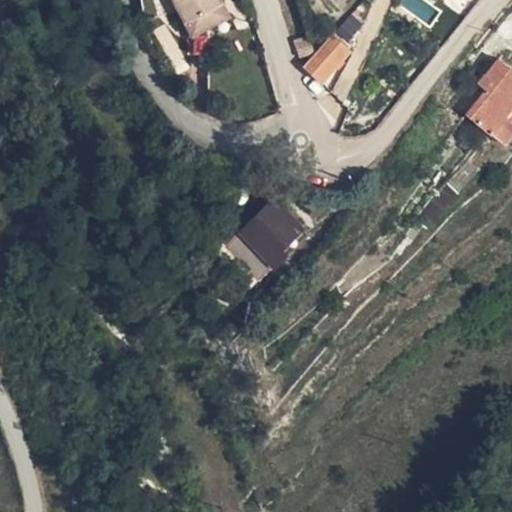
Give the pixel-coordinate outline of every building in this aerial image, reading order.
[(173,0),(188,28),(214,14),(226,7),(222,0),(173,0)] [(214,14),(221,31),(236,24),(226,7),(214,14)] [(214,14),(188,28),(197,44),(221,31),(214,14)] [(309,39),(292,43),(297,61),(313,57),(309,39)] [(334,40),(321,55),(329,85),(353,56),(334,40)] [(329,85),(321,55),(305,75),(324,92),(329,85)] [(489,78),(463,109),(501,141),(511,128),(511,68),(499,58),(486,74),(489,78)] [(291,251),(309,227),(275,200),(233,250),(227,245),(218,256),(263,295),(295,256),(291,251)]
